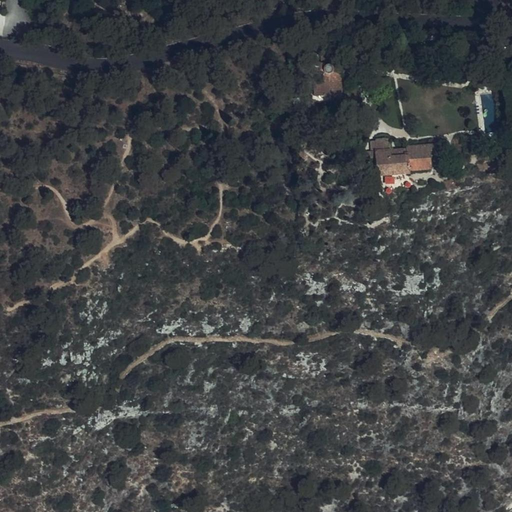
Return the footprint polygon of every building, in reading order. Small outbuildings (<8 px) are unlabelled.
[(324,74),(324,83),(324,96),(333,95),(333,101),(341,100),(341,88),(340,88),(340,65),(336,65),(336,56),(321,57),(321,66),(312,67),(313,74),(324,74)] [(324,96),(324,83),(314,83),(315,96),(324,96)] [(301,108),(300,98),(293,98),(293,108),(294,108),(301,108)] [(406,147),(406,149),(406,157),(390,157),(390,149),(389,139),(370,140),(370,150),(377,150),(377,153),(375,153),(376,176),(409,175),(409,172),(429,171),(429,158),(434,158),(434,145),(406,147)] [(406,157),(406,149),(390,149),(390,157),(406,157)]
